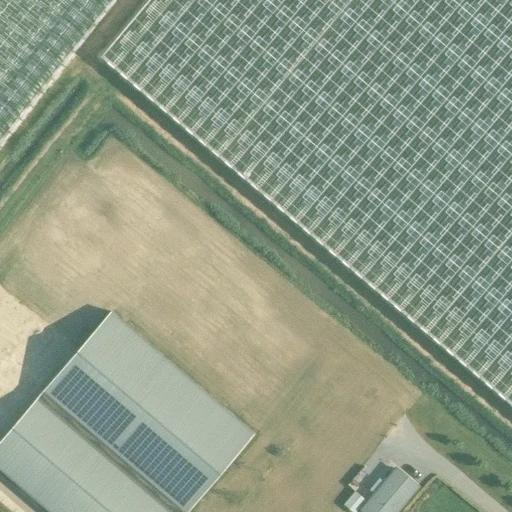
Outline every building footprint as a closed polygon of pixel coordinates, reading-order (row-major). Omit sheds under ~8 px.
[(0,0),(0,143),(114,0),(0,0)] [(511,0),(126,0),(82,55),(511,402),(511,0)] [(262,511),(319,445),(273,407),(306,367),(163,247),(113,306),(256,426),(267,413),(274,419),(195,511),(262,511)] [(0,475),(43,511),(184,511),(251,435),(107,312),(0,438),(0,475)] [(359,510),(361,511),(395,511),(417,487),(394,468),(359,510)] [(357,511),(367,496),(354,489),(345,504),(357,511)]
